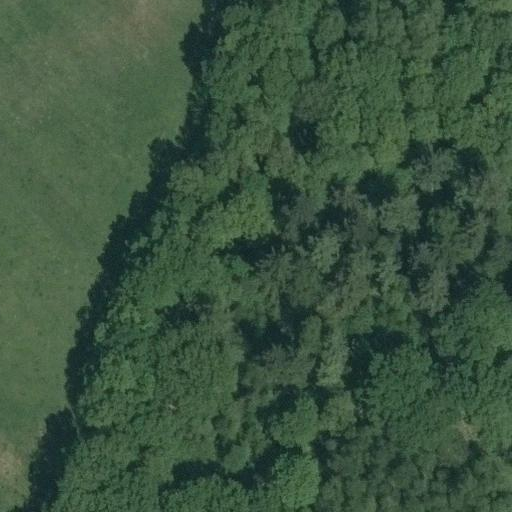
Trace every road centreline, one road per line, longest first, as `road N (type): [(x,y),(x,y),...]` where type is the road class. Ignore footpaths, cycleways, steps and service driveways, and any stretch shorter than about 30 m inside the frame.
road 1 (track): [(511,286),(222,511)]
road 2 (track): [(511,478),(397,372)]
